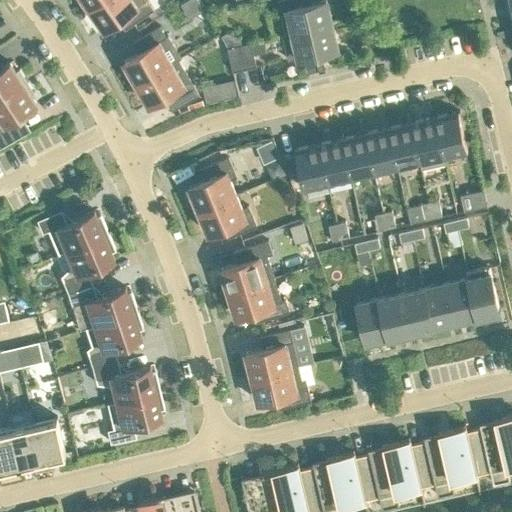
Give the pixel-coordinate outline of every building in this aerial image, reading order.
[(98,0),(90,6),(104,27),(122,14),(129,24),(153,7),(148,0),(98,0)] [(277,0),(285,33),(292,32),(292,31),(332,21),(326,0),(314,0),(296,4),(294,0),(277,0)] [(337,46),(332,21),(292,31),(292,32),(285,33),(285,32),(282,33),(288,57),(337,46)] [(181,56),(168,34),(165,35),(159,24),(137,37),(143,48),(124,59),(136,80),(171,60),(171,59),(177,56),(178,58),(181,56)] [(250,40),(239,43),(244,67),(256,64),(250,40)] [(244,67),(239,43),(227,46),(233,69),(244,67)] [(171,60),(136,80),(149,102),(168,91),(176,105),(198,92),(178,58),(177,56),(171,59),(171,60)] [(0,96),(27,79),(19,67),(16,69),(10,60),(0,66),(0,96)] [(315,60),(305,62),(307,71),(317,69),(315,60)] [(221,97),(236,93),(233,78),(217,81),(221,97)] [(13,118),(37,102),(31,93),(35,91),(27,79),(0,96),(0,145),(23,133),(13,118)] [(459,109),(434,114),(443,154),(444,154),(467,149),(458,110),(460,110),(459,109)] [(434,114),(411,120),(420,160),(421,167),(446,161),(444,154),(443,154),(434,114)] [(411,120),(388,125),(397,165),(420,160),(411,120)] [(388,125),(365,131),(374,170),(397,165),(388,125)] [(365,131),(342,136),(351,176),(374,170),(365,131)] [(266,157),(282,152),(274,133),(259,139),(266,157)] [(342,136),(318,141),(327,181),(351,176),(342,136)] [(327,181),(318,141),(294,147),(304,187),(327,181)] [(189,184),(198,207),(243,189),(242,189),(236,191),(230,177),(237,175),(228,155),(205,165),(209,176),(189,184)] [(285,171),(279,157),(266,163),(272,177),(285,171)] [(460,192),(460,193),(464,209),(487,203),(483,187),(460,192)] [(243,189),(198,207),(208,230),(228,222),(233,233),(257,223),(252,212),(245,215),(236,192),(243,190),(243,189)] [(438,197),(429,199),(433,216),(442,214),(438,197)] [(433,216),(429,199),(421,201),(424,218),(433,216)] [(58,252),(67,248),(108,231),(98,207),(67,220),(62,207),(37,217),(43,230),(48,228),(58,252)] [(392,208),(383,210),(387,226),(395,224),(392,208)] [(387,226),(383,210),(374,212),(378,228),(387,226)] [(466,214),(454,217),(457,227),(469,224),(466,214)] [(457,227),(454,217),(443,220),(445,230),(457,227)] [(345,219),(337,221),(340,237),(349,235),(345,219)] [(302,221),(291,225),(295,240),(307,236),(302,221)] [(340,237),(337,221),(328,223),(332,239),(340,237)] [(422,225),(410,227),(412,237),(424,235),(422,225)] [(412,237),(410,227),(398,230),(401,240),(412,237)] [(61,273),(68,290),(93,281),(88,268),(118,255),(108,231),(67,248),(73,262),(61,273)] [(377,235),(366,238),(368,248),(380,245),(377,235)] [(221,266),(228,290),(274,275),(267,253),(272,251),(268,238),(238,248),(242,259),(221,266)] [(368,248),(366,238),(354,240),(356,250),(368,248)] [(466,269),(467,275),(468,275),(477,313),(499,308),(489,264),(466,269)] [(274,275),(228,290),(236,313),(257,307),(261,318),(289,309),(285,297),(281,299),(274,275)] [(468,275),(467,275),(446,280),(456,324),(466,322),(465,316),(477,313),(468,275)] [(446,280),(424,285),(432,323),(444,321),(446,326),(456,324),(446,280)] [(91,308),(95,322),(137,308),(129,283),(97,294),(93,281),(68,290),(74,307),(91,308)] [(424,285),(401,290),(412,334),(422,332),(421,326),(432,323),(424,285)] [(401,290),(379,295),(388,334),(400,331),(401,337),(412,334),(401,290)] [(388,334),(379,295),(356,301),(366,345),(377,342),(376,336),(388,334)] [(0,305),(0,319),(9,318),(5,304),(0,305)] [(114,343),(145,333),(137,308),(95,322),(86,325),(92,343),(87,347),(93,364),(118,357),(114,343)] [(293,323),(307,378),(320,375),(307,320),(293,323)] [(246,350),(251,374),(298,363),(289,327),(265,333),(267,345),(246,350)] [(29,342),(32,356),(42,353),(39,339),(29,342)] [(113,384),(117,398),(160,388),(154,362),(121,370),(118,357),(93,364),(97,382),(113,384)] [(298,363),(251,374),(257,398),(279,393),(282,405),(311,398),(305,376),(301,377),(298,363)] [(160,388),(117,398),(108,400),(114,426),(108,427),(111,440),(137,434),(134,421),(166,413),(160,388)] [(494,422),(466,429),(476,472),(490,469),(493,480),(510,476),(508,465),(511,463),(511,413),(493,418),(494,422)] [(57,414),(34,420),(45,468),(55,466),(52,455),(66,451),(57,414)] [(12,425),(20,462),(33,459),(35,470),(45,468),(34,420),(12,425)] [(438,435),(411,442),(421,485),(435,481),(437,493),(455,489),(452,478),(476,472),(466,429),(465,422),(464,423),(464,424),(437,431),(438,435)] [(0,466),(20,462),(12,425),(0,427),(0,466)] [(383,448),(355,454),(365,498),(379,494),(382,506),(399,502),(396,490),(421,485),(411,442),(409,435),(408,436),(408,437),(382,443),(383,448)] [(327,461),(299,467),(309,510),(323,507),(324,511),(342,511),(340,503),(365,498),(355,454),(354,448),(352,448),(353,450),(326,456),(327,461)] [(302,511),(309,510),(299,467),(298,461),(297,461),(297,463),(270,469),(271,474),(242,480),(249,511),(302,511)] [(137,498),(138,504),(140,511),(200,511),(195,491),(167,498),(165,493),(139,500),(138,498),(137,498)]
